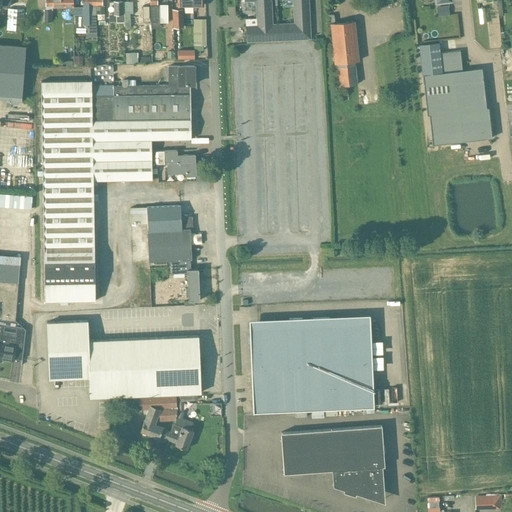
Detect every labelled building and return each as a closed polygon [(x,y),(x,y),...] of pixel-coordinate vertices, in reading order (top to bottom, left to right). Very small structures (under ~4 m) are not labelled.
[(83,0),(84,7),(84,23),(85,23),(86,32),(97,32),(96,14),(95,6),(95,0),(83,0)] [(95,0),(95,6),(96,14),(97,14),(97,19),(105,19),(105,6),(102,6),(102,0),(95,0)] [(150,0),(151,15),(151,21),(151,22),(168,23),(168,4),(160,4),(160,6),(158,6),(157,0),(150,0)] [(244,0),(245,1),(245,9),(256,9),(257,25),(246,26),(247,41),(279,40),(278,24),(272,24),(270,0),(244,0)] [(295,23),(278,24),(279,40),(310,38),(308,0),(282,0),(283,7),(294,6),(295,23)] [(113,1),(114,14),(116,14),(124,14),(123,1),(113,1)] [(123,1),(124,14),(124,22),(124,26),(130,26),(130,13),(133,13),(133,1),(129,1),(123,1)] [(78,6),(74,6),(74,33),(84,33),(86,33),(86,32),(85,23),(84,23),(84,7),(78,6)] [(449,6),(438,7),(439,17),(450,15),(449,6)] [(9,8),(7,30),(23,31),(25,9),(9,8)] [(183,27),(183,9),(172,9),(173,27),(183,27)] [(52,21),(52,10),(44,10),(44,21),(52,21)] [(359,60),(355,20),(330,23),(337,86),(358,84),(355,61),(359,60)] [(206,26),(194,26),(194,46),(206,45),(206,26)] [(439,42),(418,45),(422,74),(427,115),(429,115),(432,145),(492,138),(489,107),(487,107),(483,77),(473,79),(472,69),(462,70),(462,69),(460,51),(440,53),(439,42)] [(11,103),(19,103),(22,101),(26,46),(0,43),(0,98),(9,99),(11,103)] [(138,51),(126,52),(127,62),(138,62),(138,51)] [(135,85),(135,79),(122,80),(122,85),(113,86),(113,94),(92,95),(91,80),(41,81),(45,301),(95,300),(93,180),(152,179),(151,140),(152,140),(152,139),(190,139),(189,84),(194,84),(194,65),(168,66),(168,85),(135,85)] [(176,150),(164,150),(164,163),(168,163),(168,173),(186,172),(186,175),(196,175),(195,163),(194,155),(176,156),(176,150)] [(0,192),(0,206),(33,208),(33,194),(0,192)] [(181,205),(130,207),(131,222),(147,221),(149,260),(170,259),(190,258),(192,257),(190,231),(193,231),(192,217),(181,217),(181,205)] [(190,258),(170,259),(171,274),(187,273),(188,301),(183,301),(184,305),(194,305),(194,301),(199,300),(197,268),(190,269),(190,258)] [(0,300),(2,301),(1,319),(15,320),(19,264),(0,262),(0,300)] [(87,320),(46,322),(49,378),(89,377),(90,397),(201,392),(198,336),(88,340),(87,320)] [(251,370),(253,412),(374,407),(370,322),(250,327),(251,370)] [(2,358),(13,360),(14,350),(22,352),(24,329),(22,326),(18,326),(17,333),(0,330),(0,360),(1,361),(2,358)] [(441,414),(468,412),(463,335),(436,337),(441,414)] [(171,431),(168,439),(176,442),(175,445),(186,449),(193,430),(190,429),(192,422),(182,418),(185,412),(184,401),(187,400),(187,395),(177,395),(179,412),(172,431),(171,431)] [(160,436),(168,439),(171,431),(163,427),(163,426),(155,423),(156,421),(174,420),(177,413),(176,396),(138,398),(138,409),(148,409),(140,431),(159,438),(160,436)] [(474,490),(511,489),(511,409),(470,411),(473,483),(451,484),(451,489),(468,489),(468,487),(474,487),(474,490)] [(441,416),(415,417),(418,494),(445,493),(441,416)] [(384,466),(381,425),(280,432),(283,473),(333,469),(334,484),(374,497),(381,491),(382,491),(380,466),(384,466)] [(501,495),(488,495),(488,509),(501,508),(501,495)] [(440,511),(440,498),(419,499),(420,511),(440,511)]
